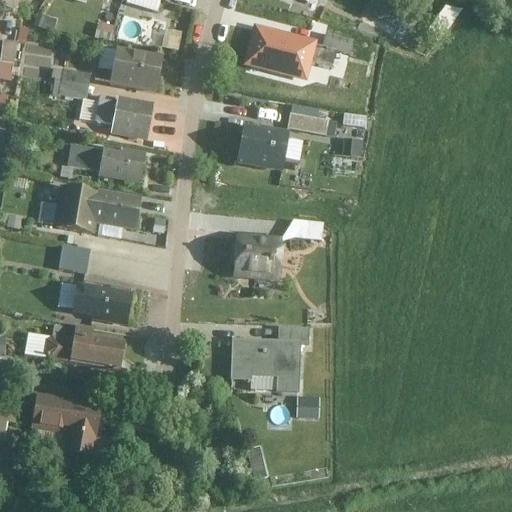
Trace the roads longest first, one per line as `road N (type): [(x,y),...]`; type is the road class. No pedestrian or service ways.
road 1 (residential): [(222,0),(191,108),(162,406)]
road 2 (track): [(186,196),(303,206),(351,235)]
